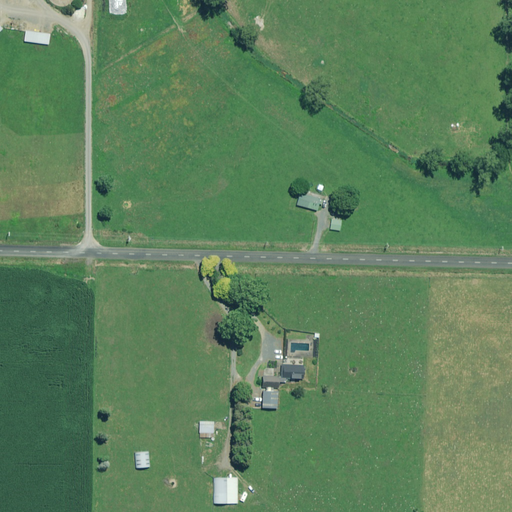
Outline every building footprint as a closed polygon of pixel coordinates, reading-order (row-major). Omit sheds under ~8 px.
[(322,205),(324,197),(309,193),(308,196),(300,194),(296,205),(317,211),(319,204),(322,205)] [(342,220),(331,218),(330,230),(340,231),(342,220)] [(283,366),(283,379),(303,380),(303,367),(283,366)] [(278,376),(262,376),(262,390),(278,390),(278,376)] [(278,392),(263,392),(262,408),(277,409),(278,392)] [(214,422),(199,422),(199,438),(214,438),(214,422)] [(150,468),(150,452),(137,453),(137,468),(150,468)] [(237,504),(237,478),(215,478),(215,504),(237,504)]
